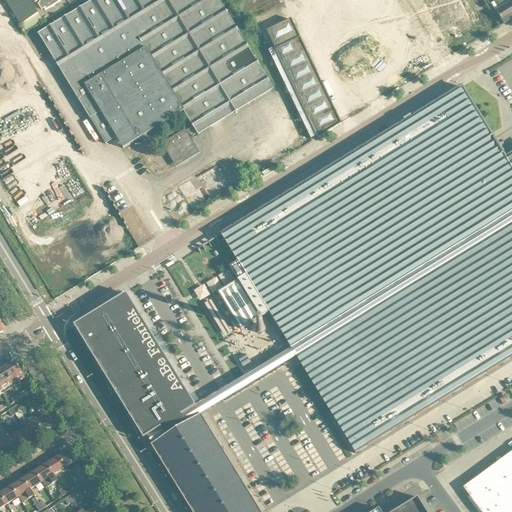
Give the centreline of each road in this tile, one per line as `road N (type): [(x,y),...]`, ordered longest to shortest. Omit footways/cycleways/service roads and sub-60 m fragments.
road 1 (unclassified): [(50,323),(452,75)]
road 2 (unknown): [(174,246),(26,32)]
road 3 (unclassified): [(168,511),(50,323)]
